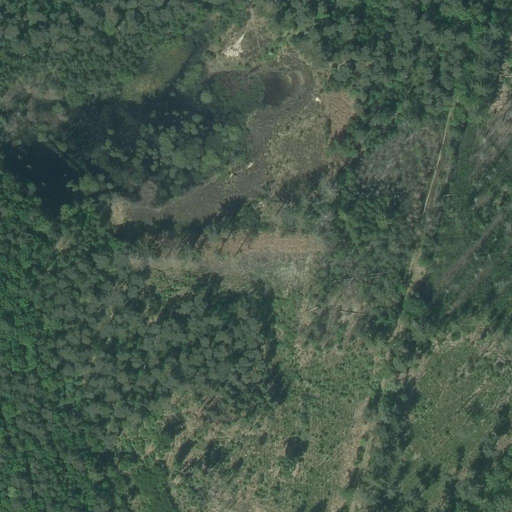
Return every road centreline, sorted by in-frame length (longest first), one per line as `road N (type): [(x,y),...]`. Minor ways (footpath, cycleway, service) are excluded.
road 1 (track): [(476,0),(354,511)]
road 2 (track): [(0,37),(197,0)]
